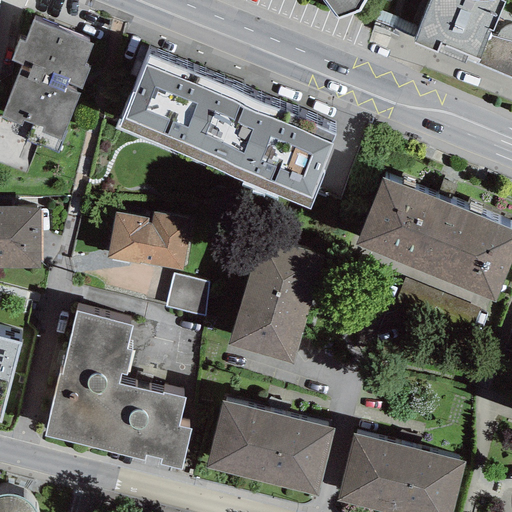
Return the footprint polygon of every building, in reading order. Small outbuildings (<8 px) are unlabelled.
[(323,0),(336,18),(360,11),(366,0),(323,0)] [(511,24),(510,25),(502,28),(498,33),(496,38),(490,36),(505,2),(502,1),(502,0),(430,0),(413,43),(437,53),(439,45),(479,60),(477,64),(511,78),(511,24)] [(21,65),(1,118),(22,126),(24,121),(42,128),(40,133),(61,142),(90,67),(84,65),(92,43),(32,20),(24,42),(19,40),(10,61),(21,65)] [(335,134),(145,55),(115,128),(309,209),(325,173),(321,172),(332,145),(331,144),(335,134)] [(511,261),(511,229),(383,177),(355,245),(496,302),(511,261)] [(41,208),(0,207),(0,268),(41,269),(41,208)] [(151,219),(115,212),(107,258),(182,271),(192,219),(152,212),(151,219)] [(326,257),(261,237),(228,346),(293,365),(326,257)] [(208,283),(172,274),(165,306),(204,317),(208,283)] [(480,309),(404,277),(396,298),(471,329),(480,309)] [(59,374),(44,436),(145,460),(146,456),(162,459),(161,464),(181,470),(191,430),(178,426),(185,398),(163,392),(162,394),(118,383),(120,374),(125,375),(131,351),(126,349),(132,325),(77,312),(62,375),(59,374)] [(0,336),(0,423),(0,424),(21,343),(0,336)] [(335,429),(222,401),(205,469),(318,497),(335,429)] [(454,511),(467,461),(354,433),(337,501),(382,511),(454,511)] [(0,511),(35,511),(30,504),(23,499),(13,495),(8,495),(0,496),(0,511)]
